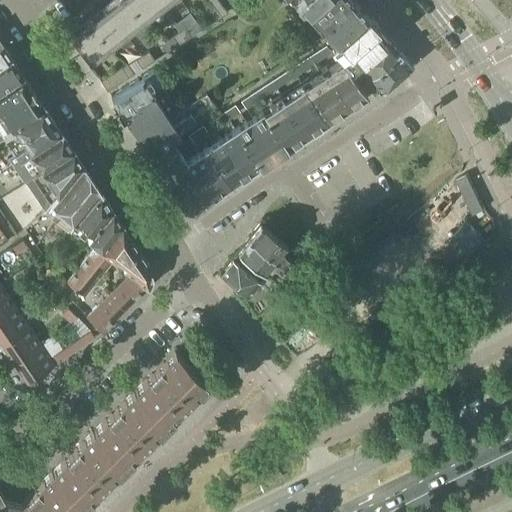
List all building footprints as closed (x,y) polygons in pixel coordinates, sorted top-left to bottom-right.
[(113,0),(80,26),(76,22),(68,28),(65,30),(89,60),(165,0),(208,0),(214,7),(208,11),(214,21),(227,12),(217,0),(113,0)] [(301,15),(307,10),(318,0),(297,0),(292,5),(301,15)] [(318,0),(307,10),(322,27),(351,0),(318,0)] [(330,47),(331,46),(366,15),(352,0),(351,0),(322,27),(331,37),(326,42),(330,47)] [(336,53),(351,69),(386,37),(376,25),(376,21),(372,17),(367,16),(366,15),(331,46),(336,53)] [(178,31),(184,40),(201,29),(195,19),(188,23),(189,24),(178,31)] [(184,40),(178,31),(171,35),(177,45),(184,40)] [(364,68),(370,75),(398,50),(386,37),(351,69),(356,74),(364,68)] [(0,61),(9,55),(0,42),(0,61)] [(330,51),(325,44),(240,99),(245,107),(330,51)] [(398,50),(370,75),(362,82),(374,95),(381,88),(408,66),(407,65),(407,62),(408,61),(398,50)] [(148,51),(141,55),(147,64),(154,60),(148,51)] [(0,87),(21,73),(9,55),(0,61),(0,87)] [(147,64),(141,55),(135,59),(141,68),(147,64)] [(340,59),(319,72),(345,109),(351,105),(365,96),(366,95),(340,59)] [(126,63),(99,80),(106,91),(133,73),(126,63)] [(110,97),(120,111),(158,84),(158,83),(149,72),(110,97)] [(319,72),(301,84),(325,122),(331,118),(345,109),(319,72)] [(0,113),(33,90),(21,73),(0,87),(0,113)] [(122,113),(130,125),(169,98),(158,84),(120,111),(121,113),(122,113)] [(301,84),(281,98),(305,135),(321,124),(321,125),(325,122),(301,84)] [(0,131),(41,104),(33,90),(0,113),(0,131)] [(137,136),(139,139),(170,119),(168,117),(177,111),(169,98),(130,125),(135,133),(136,136),(137,136)] [(281,98),(262,110),(285,147),(286,147),(286,148),(287,147),(287,146),(301,137),(301,138),(305,135),(281,98)] [(234,103),(225,109),(230,116),(239,111),(234,103)] [(0,140),(3,139),(8,146),(51,118),(41,104),(0,131),(0,140)] [(230,116),(225,109),(216,115),(221,122),(230,116)] [(247,120),(235,128),(259,165),(271,157),(285,147),(262,110),(247,120)] [(173,125),(170,119),(139,139),(142,143),(148,152),(147,152),(171,138),(194,123),(190,115),(173,125)] [(7,158),(12,165),(60,132),(51,118),(8,146),(13,154),(7,158)] [(235,128),(221,137),(244,175),(249,172),(249,171),(257,166),(258,166),(259,165),(235,128)] [(23,182),(40,170),(71,148),(60,132),(12,165),(23,182)] [(221,137),(207,146),(231,183),(239,177),(240,178),(244,175),(221,137)] [(162,175),(177,165),(185,160),(171,138),(147,152),(148,153),(147,153),(148,155),(149,155),(159,171),(162,175)] [(207,146),(191,156),(216,193),(221,190),(221,189),(229,184),(230,184),(231,183),(207,146)] [(51,202),(81,163),(71,148),(40,170),(23,182),(42,211),(51,202)] [(191,156),(185,160),(177,165),(201,202),(202,203),(203,201),(211,196),(212,196),(216,193),(191,156)] [(65,230),(67,229),(98,189),(81,163),(51,202),(42,211),(65,230)] [(177,165),(162,175),(165,180),(177,197),(178,199),(184,207),(191,208),(191,209),(201,202),(177,165)] [(82,226),(91,233),(111,209),(98,189),(67,229),(74,235),(82,226)] [(110,261),(127,275),(144,289),(148,284),(147,284),(148,282),(149,279),(150,276),(150,274),(150,271),(149,269),(149,266),(148,264),(146,261),(145,259),(111,209),(91,233),(87,239),(93,244),(64,281),(82,296),(110,261)] [(259,222),(248,236),(275,257),(290,264),(292,260),(280,251),(286,243),(259,222)] [(248,236),(237,250),(264,271),(271,263),(283,273),(288,268),(290,264),(275,257),(248,236)] [(21,239),(10,246),(15,253),(26,246),(21,239)] [(276,280),(275,279),(264,271),(237,250),(235,252),(219,272),(237,286),(248,304),(279,285),(276,280)] [(38,273),(48,281),(53,274),(43,266),(38,273)] [(53,274),(48,281),(58,289),(64,282),(53,274)] [(127,275),(107,295),(123,310),(143,290),(144,289),(127,275)] [(0,283),(0,313),(14,304),(0,283)] [(123,310),(107,295),(84,317),(99,333),(123,310)] [(0,313),(0,341),(27,323),(14,304),(0,313)] [(76,316),(67,307),(65,309),(60,314),(69,323),(70,322),(76,316)] [(89,329),(76,316),(70,322),(79,336),(89,329)] [(0,341),(13,361),(40,343),(27,323),(0,341)] [(40,343),(13,361),(27,382),(54,364),(54,363),(94,336),(89,329),(49,356),(40,343)] [(162,362),(135,388),(170,422),(177,415),(175,414),(195,395),(196,396),(207,385),(206,384),(206,383),(175,352),(174,350),(162,362)] [(135,388),(97,426),(131,460),(136,455),(135,454),(154,435),(155,436),(170,422),(135,388)] [(97,426),(58,464),(92,498),(95,496),(94,494),(113,475),(114,476),(131,460),(97,426)] [(0,491),(0,511),(78,511),(92,498),(58,464),(20,502),(5,499),(0,491)]
